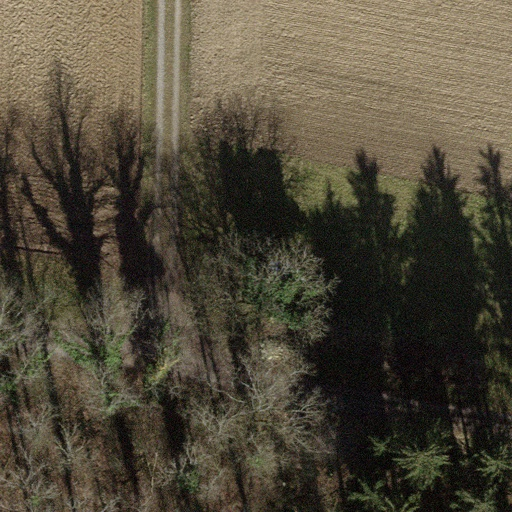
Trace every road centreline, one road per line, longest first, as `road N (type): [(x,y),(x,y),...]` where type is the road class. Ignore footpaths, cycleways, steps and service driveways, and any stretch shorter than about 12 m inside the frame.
road 1 (track): [(168,357),(176,0)]
road 2 (track): [(168,357),(511,429)]
road 3 (track): [(0,335),(168,357)]
